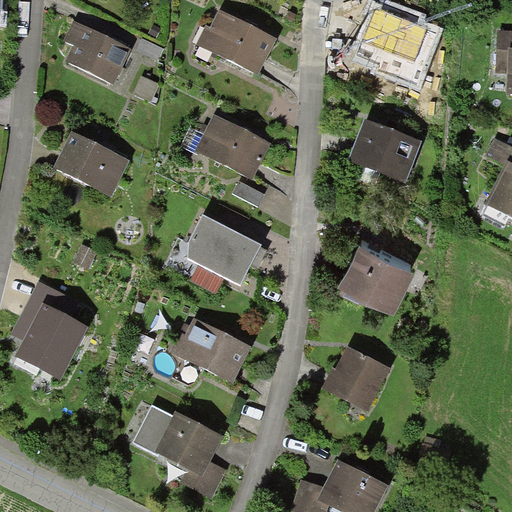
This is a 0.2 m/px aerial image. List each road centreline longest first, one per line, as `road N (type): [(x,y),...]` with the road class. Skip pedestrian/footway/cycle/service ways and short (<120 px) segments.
road 1 (residential): [(238,511),(276,407),(289,326),(310,0)]
road 2 (residential): [(0,235),(31,0)]
